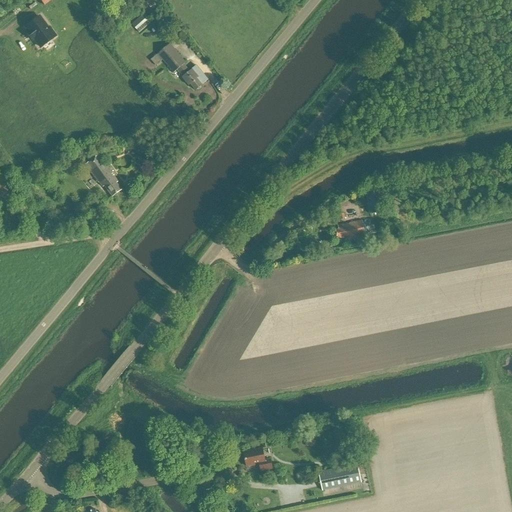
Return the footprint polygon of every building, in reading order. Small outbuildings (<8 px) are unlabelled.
[(140,33),(151,24),(144,15),(132,25),(140,33)] [(171,20),(167,15),(157,22),(162,28),(171,20)] [(48,28),(39,16),(23,28),(25,31),(24,32),(32,43),(33,42),(40,50),(57,37),(49,27),(48,28)] [(186,64),(170,45),(158,54),(158,55),(151,61),(156,67),(163,61),(174,74),(177,71),(183,78),(182,79),(189,87),(191,85),(196,91),(197,90),(199,91),(202,89),(201,87),(202,86),(198,80),(199,79),(198,77),(198,76),(197,75),(197,74),(195,71),(194,71),(192,70),(190,72),(185,65),(186,64)] [(389,87),(395,79),(391,75),(385,83),(389,87)] [(115,176),(99,155),(85,166),(98,184),(99,183),(103,188),(104,187),(113,198),(122,191),(117,184),(118,183),(114,177),(115,176)] [(371,196),(374,214),(383,213),(380,194),(371,196)] [(341,243),(366,238),(362,222),(338,227),(339,230),(336,231),(338,240),(340,239),(341,243)] [(262,449),(243,453),(246,468),(259,465),(261,473),(273,470),(271,461),(265,462),(262,449)] [(322,492),(362,484),(358,465),(319,473),(322,492)]
